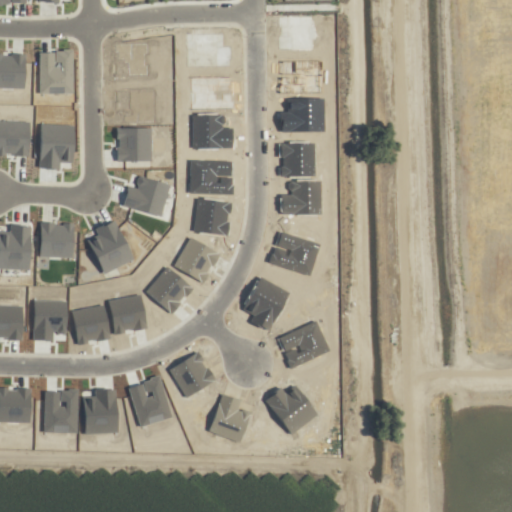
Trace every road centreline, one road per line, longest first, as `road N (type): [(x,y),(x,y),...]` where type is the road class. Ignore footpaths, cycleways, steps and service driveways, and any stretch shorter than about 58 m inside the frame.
road 1 (residential): [(0,364),(121,362),(190,331),(209,313),(248,223),(245,17)]
road 2 (residential): [(245,17),(0,28)]
road 3 (residential): [(65,195),(84,0)]
